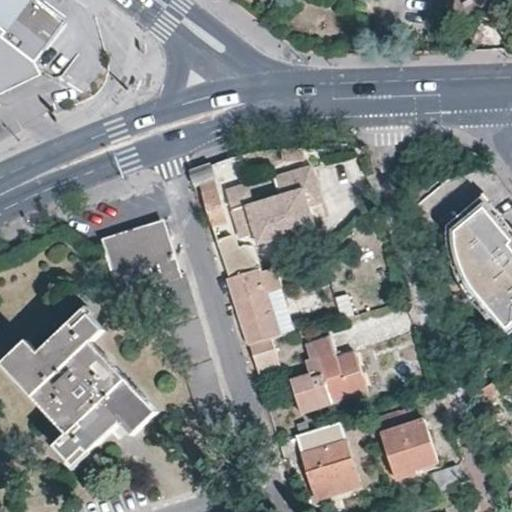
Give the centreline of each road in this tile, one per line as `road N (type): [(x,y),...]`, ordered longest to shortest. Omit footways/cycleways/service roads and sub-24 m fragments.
road 1 (residential): [(185,511),(273,481),(162,125)]
road 2 (residential): [(494,511),(389,173),(391,94)]
road 3 (primary): [(0,195),(162,125)]
road 4 (tertiary): [(295,97),(158,0)]
road 5 (primary): [(162,125),(295,97)]
road 6 (primary): [(391,94),(511,91)]
